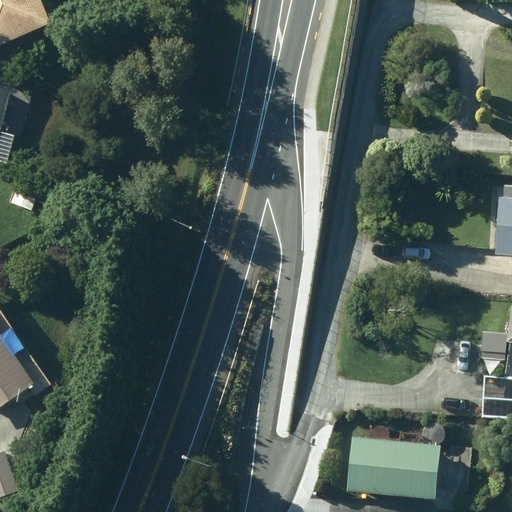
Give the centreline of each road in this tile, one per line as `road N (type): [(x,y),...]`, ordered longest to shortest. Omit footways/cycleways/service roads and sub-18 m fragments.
road 1 (residential): [(272,490),(308,410),(386,0)]
road 2 (primary): [(257,137),(200,339),(137,511)]
road 3 (residential): [(257,137),(278,171),(291,232),(268,422),(272,490)]
road 4 (primary): [(299,0),(257,137)]
road 5 (primary): [(257,137),(265,0)]
